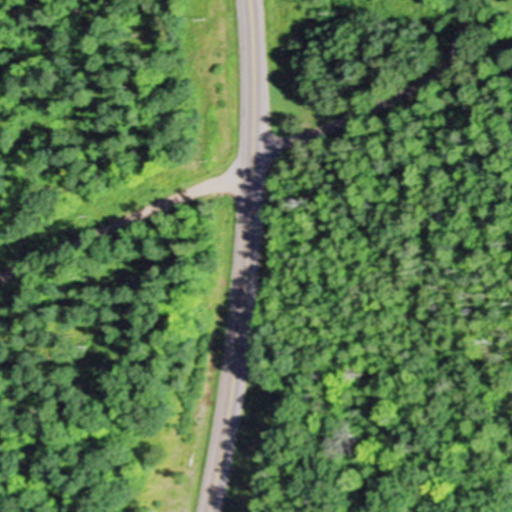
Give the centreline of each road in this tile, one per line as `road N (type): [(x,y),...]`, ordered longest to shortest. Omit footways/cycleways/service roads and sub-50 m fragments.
road 1 (secondary): [(203,511),(244,284),(253,151),(247,0)]
road 2 (track): [(511,392),(297,86)]
